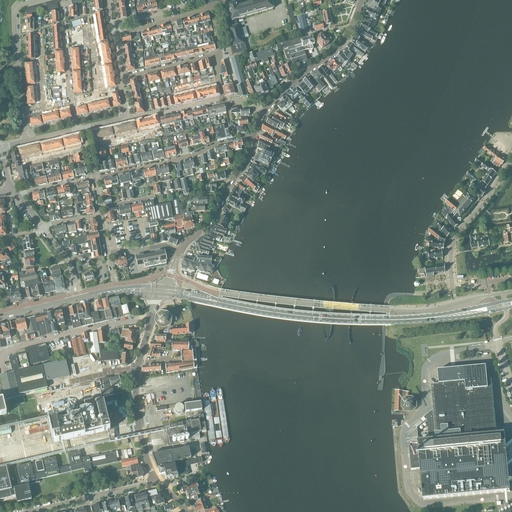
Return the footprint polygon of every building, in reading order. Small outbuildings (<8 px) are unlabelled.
[(149,0),(153,11),(157,9),(155,2),(153,2),(152,0),(149,0)] [(273,9),(270,0),(259,0),(260,0),(236,7),(235,3),(227,5),(232,20),(227,22),(229,28),(228,28),(233,46),(227,48),(230,56),(247,51),(245,43),(242,43),(236,19),(273,9)] [(369,0),(367,5),(368,5),(377,9),(379,3),(369,0)] [(74,7),(69,7),(69,10),(69,12),(77,12),(80,12),(80,9),(78,9),(77,9),(76,7),(76,4),(75,4),(74,5),(74,7)] [(286,6),(292,25),(296,24),(290,5),(286,6)] [(377,9),(368,5),(363,16),(368,18),(366,24),(373,27),(374,28),(378,18),(377,18),(378,14),(379,14),(381,10),(377,9)] [(303,12),(304,16),(305,18),(316,15),(315,9),(303,12)] [(329,11),(322,12),(325,25),(331,24),(330,18),(329,11)] [(305,18),(304,16),(298,18),(302,34),(308,33),(305,18)] [(311,17),(305,18),(305,19),(307,24),(307,25),(308,29),(311,29),(310,23),(309,23),(308,22),(311,21),(314,21),(313,16),(311,17)] [(360,28),(368,33),(376,37),(378,34),(373,31),(372,32),(369,31),(371,28),(363,23),(360,28)] [(160,27),(162,34),(165,34),(166,38),(168,37),(165,26),(165,25),(160,27)] [(243,38),(249,36),(246,26),(240,28),(243,38)] [(155,28),(151,30),(153,37),(155,36),(157,42),(158,42),(159,42),(158,40),(155,28)] [(352,44),(358,48),(364,53),(368,47),(359,40),(362,35),(375,42),(378,38),(373,36),(368,33),(360,28),(351,41),(353,42),(351,44),(352,44)] [(315,35),(312,36),(313,40),(313,41),(315,41),(316,42),(318,44),(321,47),(322,48),(322,49),(328,43),(331,40),(328,36),(328,37),(325,40),(322,37),(320,35),(317,38),(316,37),(315,35)] [(300,39),(281,44),(287,61),(288,60),(289,64),(292,63),(292,65),(307,61),(304,51),(308,50),(309,51),(313,49),(312,46),(312,45),(314,45),(312,37),(309,38),(310,38),(309,38),(309,39),(301,41),(300,39)] [(348,61),(349,60),(354,53),(361,58),(364,53),(358,48),(351,44),(349,43),(342,53),(342,54),(348,61)] [(153,48),(150,49),(152,54),(152,55),(152,56),(152,57),(154,65),(156,65),(160,64),(158,56),(155,57),(154,54),(154,51),(153,48)] [(147,59),(144,59),(145,61),(145,67),(147,67),(148,66),(151,66),(154,65),(152,57),(152,56),(152,55),(152,54),(150,49),(148,50),(149,57),(150,58),(147,59)] [(255,54),(257,61),(262,59),(263,64),(268,62),(267,58),(274,56),(272,50),(271,49),(267,51),(267,50),(265,51),(260,53),(255,54)] [(253,63),(244,66),(246,69),(247,72),(256,69),(256,68),(257,68),(255,64),(257,64),(258,63),(257,62),(254,52),(249,54),(250,57),(251,61),(252,60),(253,60),(254,60),(254,61),(255,62),(253,63)] [(348,61),(342,54),(341,53),(335,58),(342,66),(347,62),(351,66),(355,69),(357,67),(353,63),(352,64),(348,61)] [(327,68),(329,71),(331,70),(331,71),(332,71),(334,74),(337,71),(338,70),(339,71),(342,69),(341,69),(343,68),(341,66),(341,67),(336,61),(335,60),(334,60),(331,62),(331,63),(326,67),(327,68)] [(229,76),(225,61),(221,62),(222,66),(225,74),(225,77),(229,76)] [(206,70),(204,62),(203,62),(201,62),(201,63),(198,63),(200,72),(206,70)] [(277,64),(271,65),(273,72),(274,72),(278,82),(283,80),(278,68),(278,67),(277,64)] [(287,65),(284,66),(284,67),(285,71),(287,76),(287,75),(288,74),(288,75),(290,75),(291,74),(291,73),(293,72),(289,64),(287,65)] [(278,67),(279,70),(282,78),(283,78),(284,78),(285,77),(285,76),(287,76),(285,71),(284,67),(284,66),(283,66),(283,65),(282,65),(278,67)] [(318,70),(324,79),(331,89),(332,89),(333,88),(333,87),(326,78),(330,76),(335,84),(338,82),(332,72),(329,74),(325,69),(323,67),(318,70)] [(269,70),(270,73),(272,78),(269,79),(270,80),(273,87),(274,86),(274,87),(276,86),(276,85),(277,84),(274,77),(272,72),(271,69),(269,70)] [(170,70),(165,71),(167,79),(170,78),(172,87),(174,86),(170,70)] [(309,80),(320,92),(326,87),(320,79),(322,76),(318,70),(311,76),(308,78),(309,80)] [(167,79),(165,71),(160,72),(162,80),(165,79),(166,83),(165,83),(167,88),(169,87),(167,79)] [(273,87),(270,80),(267,82),(262,71),(260,72),(268,90),(273,88),(273,87)] [(248,93),(250,93),(252,98),(256,96),(250,79),(246,81),(248,88),(247,88),(248,93)] [(297,87),(304,96),(310,91),(314,88),(307,79),(303,83),(297,87)] [(259,82),(257,83),(259,86),(263,95),(268,93),(264,84),(261,85),(259,82)] [(233,84),(228,86),(230,95),(236,94),(233,84)] [(239,85),(237,86),(240,96),(240,97),(248,95),(244,84),(239,85)] [(197,86),(194,87),(195,92),(197,100),(203,98),(201,91),(198,91),(197,86)] [(230,95),(228,86),(222,87),(225,97),(230,95)] [(257,87),(254,88),(255,90),(258,98),(263,95),(259,86),(257,87)] [(287,96),(292,102),(298,97),(298,96),(300,99),(302,101),(308,108),(310,106),(312,105),(308,100),(304,96),(301,92),(300,92),(297,90),(296,88),(294,89),(292,91),(288,95),(287,96)] [(185,89),(180,90),(181,93),(183,92),(183,93),(184,95),(186,102),(191,101),(189,93),(186,94),(185,89)] [(173,92),(172,92),(173,97),(175,105),(180,104),(179,98),(178,96),(176,97),(174,92),(173,92)] [(115,94),(112,94),(114,102),(113,103),(114,107),(120,106),(120,105),(119,100),(120,100),(119,98),(118,93),(115,94)] [(284,98),(285,100),(288,102),(289,104),(295,110),(296,108),(297,108),(296,107),(294,106),(293,104),(292,102),(287,96),(284,98)] [(152,99),(153,101),(155,109),(158,109),(160,109),(160,108),(161,108),(159,100),(156,101),(155,98),(152,99)] [(285,113),(288,110),(290,113),(294,109),(292,107),(288,103),(284,99),(280,102),(281,103),(280,104),(277,107),(284,114),(283,115),(293,121),(295,118),(291,116),(291,117),(285,113)] [(201,109),(196,110),(198,117),(200,117),(202,122),(204,121),(204,119),(201,109)] [(50,114),(46,115),(48,122),(50,122),(51,122),(52,122),(52,121),(54,121),(52,110),(50,111),(50,114)] [(241,117),(241,120),(247,119),(246,116),(249,116),(249,115),(250,115),(250,113),(249,113),(249,110),(236,111),(231,111),(231,114),(240,113),(241,117)] [(274,116),(287,123),(289,119),(276,112),(274,116)] [(266,123),(276,129),(280,132),(282,129),(284,125),(285,123),(274,117),(273,120),(269,118),(266,123)] [(141,121),(143,129),(147,128),(148,130),(147,130),(147,133),(150,132),(147,120),(142,121),(141,121)] [(273,137),(274,134),(276,135),(277,134),(283,138),(285,139),(286,136),(264,124),(261,130),(269,134),(267,136),(272,138),(271,139),(276,142),(277,139),(273,137)] [(229,130),(224,131),(226,138),(227,138),(227,139),(233,137),(231,130),(232,130),(232,128),(231,128),(231,125),(228,126),(229,130)] [(223,126),(214,128),(217,141),(226,139),(226,138),(224,131),(223,126)] [(245,126),(240,126),(240,128),(236,129),(238,135),(246,134),(247,130),(245,129),(245,127),(244,127),(245,126)] [(204,129),(198,130),(202,145),(203,145),(206,145),(206,144),(208,143),(208,142),(210,142),(209,139),(208,140),(207,137),(204,138),(203,133),(205,133),(204,129)] [(260,136),(259,139),(271,144),(278,147),(279,145),(272,142),(273,141),(261,136),(260,136)] [(200,137),(191,139),(193,146),(202,143),(200,137)] [(71,149),(68,138),(66,138),(65,138),(64,138),(63,139),(62,139),(64,147),(67,146),(68,149),(71,149)] [(258,148),(263,151),(267,153),(271,144),(259,139),(258,148)] [(186,140),(177,143),(179,149),(188,147),(186,140)] [(229,149),(235,148),(235,151),(241,150),(241,147),(242,146),(243,145),(243,143),(241,142),(228,145),(229,149)] [(170,143),(168,144),(171,156),(176,155),(174,147),(171,148),(170,143)] [(158,145),(156,145),(159,159),(164,158),(162,150),(159,151),(158,145)] [(485,146),(483,149),(486,151),(490,154),(493,156),(496,159),(492,164),(499,168),(501,165),(502,165),(506,160),(498,156),(485,146)] [(134,150),(132,150),(133,156),(135,163),(136,163),(137,164),(140,163),(140,162),(139,155),(136,156),(134,150)] [(267,153),(263,151),(260,157),(264,159),(263,160),(270,163),(270,161),(271,161),(273,155),(267,153)] [(16,163),(17,169),(21,168),(18,159),(19,158),(19,157),(18,157),(17,154),(11,155),(12,160),(11,160),(12,162),(13,162),(13,163),(16,163)] [(84,162),(83,154),(73,156),(75,164),(84,162)] [(122,155),(119,155),(122,167),(128,166),(126,158),(123,159),(122,155)] [(201,165),(202,169),(203,173),(205,172),(205,171),(204,164),(207,164),(205,155),(201,156),(200,157),(197,158),(198,163),(201,162),(202,165),(201,165)] [(266,170),(270,163),(263,160),(264,159),(260,157),(257,155),(256,157),(255,159),(255,160),(259,162),(258,165),(265,168),(265,169),(266,170)] [(107,158),(107,161),(109,170),(115,169),(113,161),(110,162),(109,158),(107,158)] [(484,169),(485,169),(489,172),(482,182),(487,186),(488,186),(496,173),(490,169),(491,168),(478,158),(476,161),(484,168),(484,169)] [(103,161),(102,159),(97,160),(99,172),(108,170),(107,162),(103,163),(103,161)] [(192,160),(188,161),(191,175),(191,176),(193,175),(193,174),(192,169),(195,168),(196,168),(196,167),(196,164),(194,165),(193,161),(192,160)] [(183,162),(183,163),(184,170),(187,170),(188,174),(188,175),(190,175),(191,175),(188,161),(183,162)] [(184,174),(183,174),(183,175),(182,175),(182,176),(180,177),(179,171),(182,171),(180,163),(180,164),(179,163),(177,163),(177,164),(176,164),(176,165),(175,165),(178,179),(182,178),(184,177),(184,175),(184,174)] [(30,166),(31,170),(31,173),(31,174),(34,173),(33,172),(43,170),(42,164),(30,166)] [(81,164),(78,165),(79,167),(81,175),(82,175),(83,176),(86,175),(86,174),(85,167),(81,168),(81,164)] [(248,171),(244,174),(257,186),(259,185),(254,181),(258,176),(257,175),(260,172),(264,175),(266,171),(253,164),(248,171)] [(19,175),(31,173),(31,170),(28,171),(28,173),(27,174),(26,167),(21,168),(17,169),(18,173),(19,173),(19,175)] [(68,167),(66,167),(68,179),(74,178),(72,170),(69,171),(68,167)] [(151,183),(149,169),(147,170),(143,171),(145,178),(148,178),(149,180),(150,183),(151,183)] [(56,182),(55,175),(53,170),(51,171),(52,176),(47,177),(49,184),(56,182)] [(139,185),(136,172),(134,173),(130,174),(132,181),(136,180),(136,184),(134,184),(134,186),(139,185)] [(216,174),(216,176),(217,181),(225,179),(224,172),(216,174)] [(481,198),(482,198),(486,192),(484,190),(487,187),(481,182),(469,172),(467,175),(473,181),(475,180),(475,181),(470,188),(482,198),(481,198)] [(31,173),(19,175),(21,182),(25,181),(26,182),(28,181),(28,180),(29,180),(28,176),(29,176),(30,181),(32,180),(31,173)] [(259,188),(257,186),(244,174),(239,180),(242,183),(241,184),(244,187),(247,184),(254,191),(256,193),(259,188)] [(126,187),(124,175),(118,176),(120,185),(123,184),(123,187),(124,188),(126,187)] [(111,178),(110,178),(112,185),(114,185),(118,184),(117,179),(116,177),(114,177),(113,177),(112,178),(111,178)] [(108,178),(104,179),(105,187),(112,185),(110,178),(108,178)] [(189,194),(186,179),(180,180),(184,195),(189,194)] [(238,183),(235,186),(242,191),(243,192),(245,188),(238,183)] [(228,198),(229,199),(242,205),(244,200),(239,197),(242,191),(235,186),(228,198)] [(128,200),(134,199),(132,191),(128,192),(128,188),(124,188),(125,193),(126,192),(128,200)] [(118,194),(117,189),(103,192),(103,194),(103,195),(102,195),(102,197),(103,198),(111,197),(110,193),(116,192),(117,194),(118,194)] [(53,203),(50,190),(45,191),(46,198),(47,198),(49,198),(49,197),(50,197),(50,201),(49,201),(50,204),(53,203)] [(446,210),(441,214),(445,219),(446,218),(451,225),(449,226),(452,230),(454,228),(454,229),(459,225),(455,220),(459,215),(460,217),(475,200),(467,193),(456,206),(455,207),(448,201),(445,204),(449,207),(446,210)] [(78,203),(85,202),(93,200),(92,199),(92,196),(91,195),(84,196),(85,200),(81,200),(80,196),(79,196),(77,196),(77,197),(77,198),(78,203)] [(198,202),(198,205),(204,205),(207,205),(207,198),(198,199),(198,196),(191,196),(192,200),(187,200),(187,202),(188,205),(190,205),(190,202),(198,202)] [(152,227),(158,226),(157,222),(173,218),(173,217),(181,215),(181,211),(179,202),(179,199),(174,200),(171,200),(172,203),(170,204),(170,203),(154,206),(153,201),(143,203),(146,215),(147,215),(148,219),(150,228),(152,227)] [(242,205),(229,199),(226,205),(227,205),(226,206),(225,208),(228,210),(230,206),(236,209),(236,208),(244,213),(247,207),(242,205)] [(139,217),(136,204),(131,206),(133,213),(135,213),(136,218),(139,217)] [(105,212),(106,217),(114,215),(113,212),(117,211),(117,209),(106,211),(105,212)] [(174,223),(163,225),(164,230),(175,227),(176,229),(182,227),(182,226),(183,225),(184,230),(194,227),(191,216),(194,215),(194,212),(188,213),(188,210),(181,211),(181,215),(173,217),(174,223)] [(114,215),(106,217),(107,223),(115,221),(114,218),(119,217),(119,215),(114,215)] [(222,216),(217,225),(223,228),(228,219),(222,216)] [(75,232),(77,232),(76,228),(75,228),(74,223),(67,224),(68,230),(69,233),(72,233),(71,231),(74,231),(75,232)] [(442,231),(447,238),(453,233),(447,226),(444,229),(440,224),(437,226),(441,231),(442,231)] [(207,233),(224,238),(227,239),(228,237),(225,236),(226,231),(227,231),(228,231),(217,226),(216,227),(215,226),(213,228),(212,228),(207,233)] [(152,227),(150,228),(152,244),(157,244),(158,243),(157,238),(158,237),(157,234),(153,235),(152,227)] [(164,231),(165,233),(166,239),(170,238),(168,242),(173,245),(176,246),(179,238),(176,237),(175,233),(174,228),(164,230),(164,231)] [(439,230),(437,233),(431,228),(428,231),(436,238),(437,238),(439,239),(438,241),(444,244),(447,238),(440,236),(439,234),(441,231),(439,230)] [(98,233),(78,237),(79,243),(99,239),(98,233)] [(207,233),(201,238),(213,242),(214,241),(219,242),(220,239),(224,240),(224,238),(207,233)] [(470,236),(470,243),(471,243),(471,248),(490,246),(489,241),(490,241),(490,239),(489,240),(489,239),(478,240),(478,242),(474,243),(474,241),(476,241),(476,235),(470,236)] [(19,245),(26,244),(33,243),(32,236),(25,237),(26,242),(23,242),(18,242),(19,245)] [(194,243),(194,244),(215,250),(215,248),(212,247),(213,242),(215,242),(213,242),(201,238),(200,239),(199,239),(200,239),(198,241),(197,244),(194,243)] [(79,243),(77,243),(77,246),(88,244),(89,248),(100,246),(100,245),(100,243),(99,243),(99,239),(79,243)] [(16,248),(12,242),(6,246),(10,252),(16,248)] [(69,244),(63,246),(64,249),(71,248),(72,254),(76,253),(75,246),(77,246),(77,243),(70,244),(69,244)] [(215,250),(194,244),(196,244),(196,247),(196,250),(197,255),(202,256),(202,254),(208,256),(210,250),(214,251),(214,250),(215,250)] [(1,253),(0,252),(0,255),(1,259),(2,262),(2,263),(3,266),(5,265),(4,263),(4,261),(7,260),(10,259),(8,254),(5,255),(5,252),(4,252),(3,251),(2,252),(1,253)] [(135,257),(137,266),(144,265),(145,268),(166,264),(166,261),(166,260),(165,253),(162,251),(154,253),(154,254),(152,255),(151,253),(146,254),(146,256),(144,256),(144,255),(135,257)] [(425,253),(426,256),(427,256),(428,263),(432,262),(432,259),(443,258),(442,251),(425,253)] [(114,256),(117,268),(123,267),(124,268),(126,268),(126,267),(126,266),(127,266),(125,258),(126,258),(125,254),(123,254),(124,258),(122,259),(121,255),(114,256)] [(187,272),(187,270),(194,272),(195,269),(198,270),(197,271),(210,275),(211,274),(212,274),(212,272),(215,271),(214,268),(214,267),(211,266),(211,258),(205,257),(203,256),(202,257),(196,257),(196,258),(191,258),(190,256),(184,260),(183,259),(180,266),(181,267),(181,268),(184,269),(183,271),(187,272)] [(26,263),(26,268),(34,266),(33,263),(34,263),(34,262),(35,261),(34,259),(33,258),(25,259),(25,263),(26,263)] [(445,272),(445,264),(425,267),(426,277),(434,276),(434,273),(445,272)] [(50,268),(52,277),(53,279),(61,277),(59,266),(50,268)] [(50,292),(47,278),(45,271),(40,272),(43,284),(45,294),(50,292)] [(20,277),(21,283),(38,279),(36,273),(20,277)] [(94,279),(92,273),(83,275),(85,281),(94,279)] [(0,292),(8,291),(7,284),(4,284),(2,274),(0,274),(0,292)] [(52,277),(47,278),(50,292),(55,291),(53,279),(52,277)] [(61,277),(53,279),(55,291),(56,293),(64,291),(64,290),(63,286),(61,277)] [(24,283),(26,290),(40,286),(39,280),(24,283)] [(40,286),(26,290),(25,290),(27,299),(42,296),(40,286)] [(108,300),(113,319),(117,318),(115,308),(117,307),(121,306),(118,297),(112,299),(111,298),(109,299),(108,300)] [(107,299),(102,301),(104,311),(105,315),(106,321),(112,319),(110,310),(107,299)] [(92,303),(88,303),(91,315),(93,324),(95,324),(96,324),(97,323),(106,321),(105,315),(104,311),(103,311),(100,301),(99,301),(97,301),(97,302),(95,302),(92,303)] [(91,314),(90,314),(88,304),(81,305),(81,306),(84,316),(83,316),(84,319),(86,326),(93,324),(91,314)] [(121,306),(124,317),(130,316),(127,305),(121,306)] [(76,307),(78,315),(79,320),(81,327),(86,326),(84,319),(83,316),(84,316),(81,306),(76,307)] [(69,310),(70,316),(73,329),(81,327),(77,315),(75,307),(69,308),(69,310)] [(53,313),(57,329),(58,328),(58,327),(65,325),(61,311),(53,313)] [(159,315),(156,326),(165,327),(171,326),(170,315),(172,315),(172,314),(160,311),(159,315)] [(53,313),(47,314),(52,334),(58,333),(53,313)] [(46,314),(35,317),(40,337),(43,336),(52,334),(48,320),(47,320),(46,314)] [(29,334),(38,332),(35,317),(25,319),(29,334)] [(8,324),(0,325),(0,330),(1,334),(2,340),(11,338),(11,336),(10,332),(8,324)] [(191,334),(191,325),(185,326),(186,326),(172,327),(172,328),(170,329),(170,333),(168,333),(168,334),(170,334),(173,334),(173,335),(191,334)] [(104,329),(97,330),(99,344),(106,343),(104,329)] [(17,330),(10,332),(13,344),(20,342),(17,330)] [(122,330),(121,337),(125,338),(125,342),(135,344),(137,332),(122,330)] [(99,352),(97,333),(89,334),(91,346),(90,346),(91,353),(99,352)] [(78,338),(71,339),(74,354),(75,357),(78,356),(86,355),(83,343),(82,337),(77,338),(78,338)] [(420,340),(421,349),(430,349),(429,339),(420,340)] [(149,351),(153,352),(154,349),(159,349),(159,348),(163,349),(163,344),(162,344),(163,343),(151,342),(149,348),(150,349),(149,351)] [(189,342),(172,342),(171,351),(181,351),(181,352),(188,351),(189,342)] [(14,357),(9,358),(13,372),(30,368),(30,365),(42,362),(49,360),(45,344),(46,346),(38,348),(37,346),(25,349),(24,349),(25,352),(14,355),(13,356),(14,357)] [(188,351),(181,352),(182,363),(196,362),(195,351),(188,351)] [(97,366),(99,364),(91,354),(89,355),(97,366)] [(69,376),(66,360),(43,365),(47,381),(69,376)] [(166,366),(165,367),(166,374),(197,368),(196,362),(182,363),(168,364),(167,365),(166,365),(166,366)] [(142,372),(143,373),(161,371),(160,365),(144,366),(143,367),(142,372)] [(42,366),(14,372),(19,394),(47,388),(42,366)] [(433,410),(425,416),(427,419),(429,436),(436,435),(436,439),(418,441),(419,446),(409,447),(411,470),(416,469),(421,469),(422,487),(422,488),(421,488),(421,489),(419,489),(418,490),(419,491),(420,492),(421,492),(421,491),(422,492),(423,492),(424,500),(510,492),(510,490),(510,491),(510,486),(510,487),(511,487),(511,484),(511,483),(511,480),(509,480),(508,467),(505,436),(507,436),(507,431),(502,431),(502,433),(497,434),(494,409),(492,379),(486,380),(486,374),(485,368),(454,371),(440,372),(441,384),(431,385),(433,410)] [(13,372),(0,375),(5,398),(19,394),(14,372),(13,372)] [(110,377),(109,377),(111,389),(113,388),(114,388),(113,386),(119,385),(119,387),(121,387),(120,385),(121,385),(119,378),(123,377),(122,374),(117,376),(117,377),(111,379),(110,377)] [(109,377),(102,379),(105,390),(111,389),(109,377)] [(395,390),(394,411),(405,411),(405,409),(411,409),(414,407),(414,403),(413,403),(415,401),(413,399),(411,400),(405,400),(406,391),(395,390)] [(25,403),(23,397),(14,400),(15,405),(25,403)] [(56,420),(49,422),(52,437),(54,436),(54,437),(55,443),(58,442),(61,442),(71,439),(73,439),(86,436),(107,431),(109,430),(110,430),(104,403),(103,402),(96,404),(95,400),(84,402),(85,407),(87,406),(87,407),(88,409),(88,410),(92,427),(84,429),(80,415),(79,416),(74,417),(71,417),(71,420),(57,423),(56,420)] [(184,405),(185,413),(202,410),(201,402),(184,405)] [(165,431),(168,446),(190,442),(188,434),(201,432),(199,420),(165,427),(165,429),(165,431)] [(10,425),(0,427),(0,435),(12,433),(10,425)] [(157,468),(158,468),(173,465),(173,463),(182,460),(191,458),(191,457),(190,457),(188,448),(175,451),(171,451),(157,454),(151,455),(153,460),(155,464),(157,468)] [(70,466),(58,469),(55,457),(43,460),(46,471),(38,473),(38,472),(44,471),(42,461),(35,462),(37,469),(32,471),(30,463),(29,464),(17,467),(21,484),(83,469),(84,469),(84,472),(92,471),(91,467),(94,467),(117,462),(115,452),(82,459),(83,466),(83,467),(79,452),(67,454),(70,466)] [(137,458),(121,461),(122,467),(130,466),(138,464),(137,458)] [(197,458),(185,461),(185,462),(186,466),(198,463),(197,458)] [(174,464),(173,465),(158,468),(159,475),(165,473),(166,477),(168,476),(171,475),(172,478),(178,477),(177,474),(178,473),(178,474),(179,474),(178,473),(182,470),(185,473),(185,474),(186,474),(187,473),(188,473),(188,474),(185,462),(174,464)] [(138,464),(130,466),(131,470),(132,477),(133,477),(134,477),(135,479),(136,478),(142,477),(143,476),(144,474),(143,472),(141,468),(140,465),(138,466),(138,464)] [(0,468),(0,491),(12,489),(6,467),(0,468)] [(185,493),(186,495),(198,490),(201,489),(200,487),(204,486),(202,482),(196,485),(193,485),(186,488),(181,490),(181,491),(180,491),(181,493),(182,494),(183,494),(185,493)] [(14,490),(15,496),(17,503),(32,499),(28,485),(14,488),(14,490)] [(11,497),(10,491),(10,490),(0,492),(0,499),(11,497)] [(198,490),(186,495),(187,498),(189,499),(190,502),(201,498),(198,490)] [(143,494),(134,496),(135,501),(134,501),(134,502),(136,511),(142,511),(143,510),(150,508),(148,503),(148,501),(146,493),(143,494)] [(126,503),(128,511),(136,511),(134,502),(132,502),(131,497),(125,498),(126,503)] [(204,498),(196,502),(197,505),(193,506),(195,511),(199,510),(199,511),(201,511),(208,509),(204,499),(204,498)] [(124,511),(128,511),(126,503),(124,503),(123,499),(122,499),(118,500),(120,507),(123,506),(124,511)] [(109,502),(111,511),(120,508),(118,500),(115,501),(109,502)] [(103,511),(110,511),(108,503),(102,504),(103,511)] [(165,505),(160,506),(161,509),(162,510),(164,510),(165,511),(173,509),(172,503),(165,505)]
